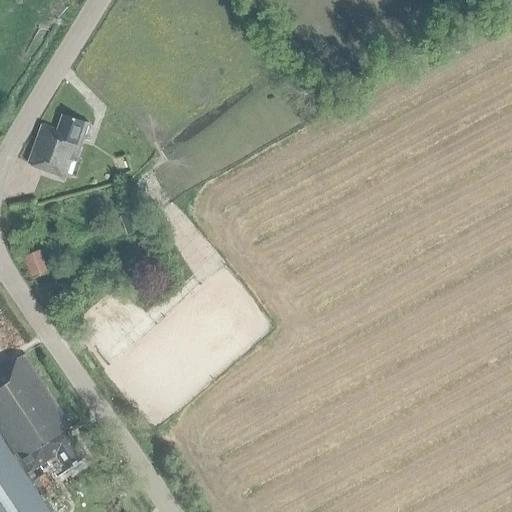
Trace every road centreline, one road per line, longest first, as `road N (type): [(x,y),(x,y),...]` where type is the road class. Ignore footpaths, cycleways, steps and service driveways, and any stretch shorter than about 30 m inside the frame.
road 1 (unclassified): [(169,511),(0,259)]
road 2 (unclassified): [(0,167),(100,0)]
